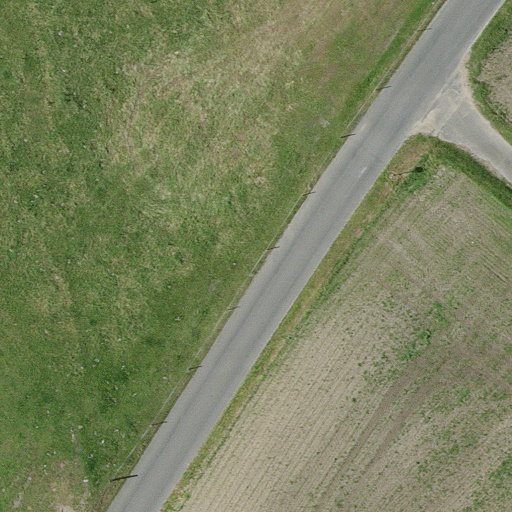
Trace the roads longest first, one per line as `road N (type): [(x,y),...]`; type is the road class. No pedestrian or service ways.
road 1 (unclassified): [(421,77),(134,511)]
road 2 (unclassified): [(421,77),(511,164)]
